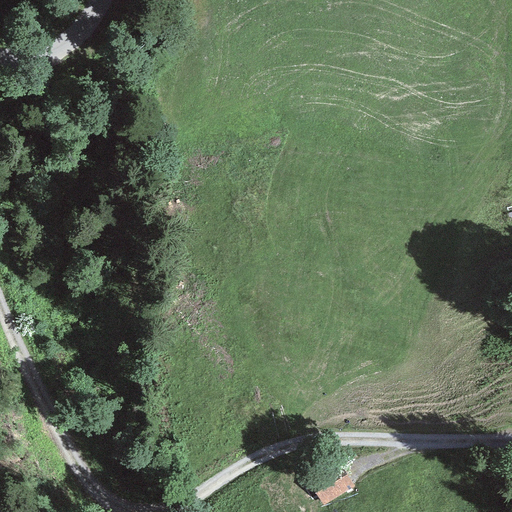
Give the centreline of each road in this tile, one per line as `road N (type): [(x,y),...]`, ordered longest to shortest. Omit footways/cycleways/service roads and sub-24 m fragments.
road 1 (track): [(159,511),(182,507),(241,464),(306,440),(511,441)]
road 2 (track): [(0,294),(26,365),(89,476),(132,511)]
road 3 (residential): [(0,60),(42,59),(81,32),(99,0)]
